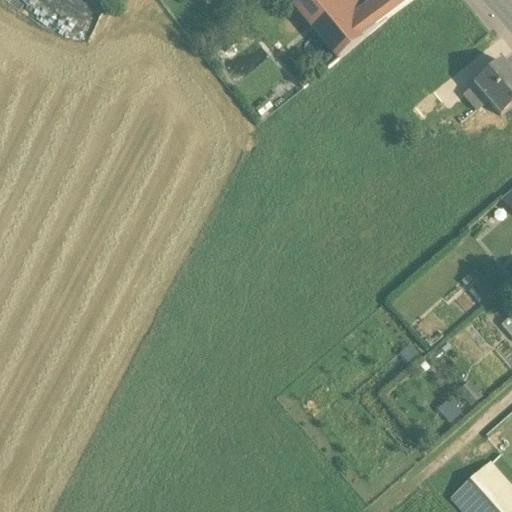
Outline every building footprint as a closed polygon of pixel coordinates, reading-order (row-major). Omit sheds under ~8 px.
[(286,0),(338,62),(349,53),(361,43),(377,30),(363,14),(351,0),(286,0)] [(381,0),(363,14),(377,30),(384,24),(383,23),(384,23),(385,22),(406,6),(414,0),(381,0)] [(511,108),(511,77),(501,65),(473,89),(499,119),(511,108)] [(511,192),(502,201),(511,213),(511,192)] [(511,511),(511,490),(490,466),(449,501),(458,511),(511,511)]
